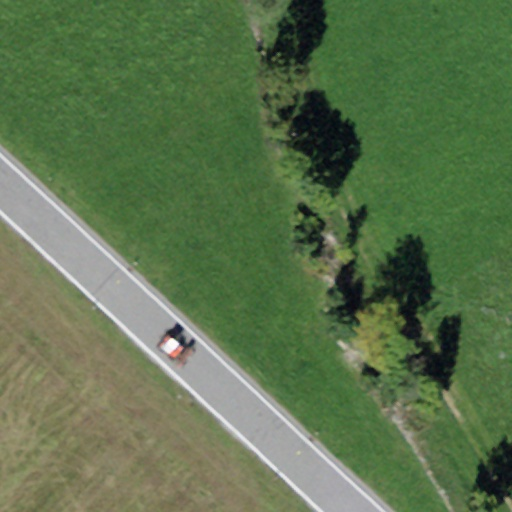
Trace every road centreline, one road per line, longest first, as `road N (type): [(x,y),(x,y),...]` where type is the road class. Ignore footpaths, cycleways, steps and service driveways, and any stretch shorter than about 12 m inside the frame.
road 1 (track): [(285,0),(339,230),(511,498)]
road 2 (residential): [(337,511),(0,202)]
